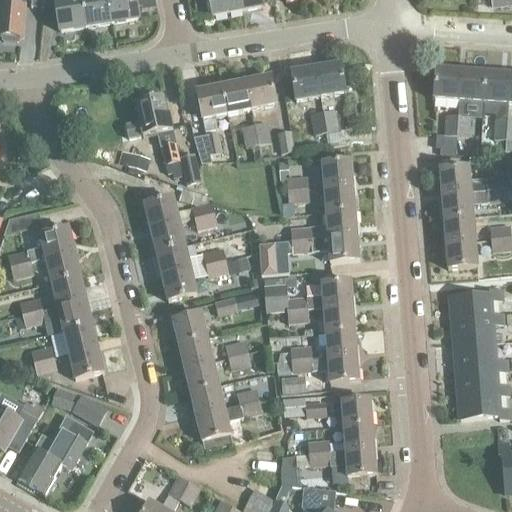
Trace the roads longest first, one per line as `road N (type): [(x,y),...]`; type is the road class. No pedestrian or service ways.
road 1 (residential): [(422,508),(423,424),(390,31)]
road 2 (residential): [(95,511),(141,443),(149,411),(104,227),(14,83)]
road 3 (residential): [(180,58),(390,31)]
road 4 (residential): [(14,83),(180,58)]
road 5 (residential): [(390,31),(511,39)]
